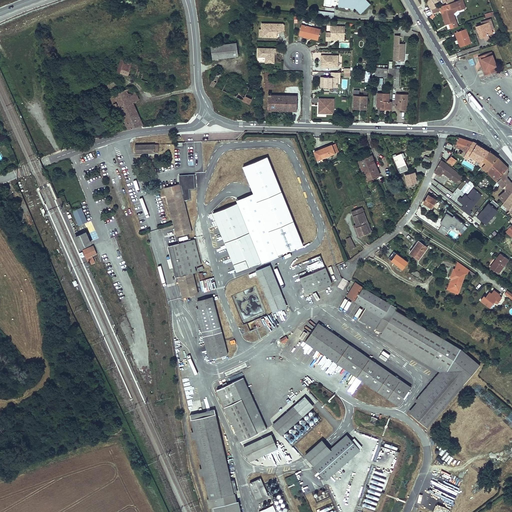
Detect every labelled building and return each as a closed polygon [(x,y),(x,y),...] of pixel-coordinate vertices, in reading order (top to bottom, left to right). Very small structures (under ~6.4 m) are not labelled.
[(366,0),(337,0),(337,6),(352,7),(355,9),(357,8),(360,12),(369,4),(366,0)] [(428,0),(427,1),(431,9),(436,8),(433,3),(438,0),(440,0),(442,2),(446,0),(428,0)] [(451,3),(441,6),(443,11),(447,25),(451,24),(455,23),(456,26),(459,25),(456,17),(460,10),(468,7),(465,0),(459,0),(455,2),(451,3)] [(436,8),(431,9),(433,14),(443,11),(441,6),(436,8)] [(493,19),(483,22),(484,24),(491,22),(493,30),(497,29),(493,19)] [(281,23),(262,22),(262,29),(264,29),(264,36),(277,36),(277,33),(277,29),(279,29),(280,32),(283,30),(283,26),(281,23)] [(484,24),(478,26),(482,38),(485,37),(490,36),(495,34),(493,30),(491,22),(484,24)] [(320,28),(301,24),(298,35),(302,36),(317,39),(320,28)] [(325,32),(325,40),(327,40),(331,40),(331,38),(340,38),(340,36),(345,36),(345,25),(330,25),(330,32),(325,32)] [(459,32),(461,38),(458,39),(459,42),(456,43),(457,47),(460,46),(462,49),(465,48),(473,44),(467,29),(459,32)] [(404,61),(405,44),(400,44),(400,36),(395,35),(394,60),(404,61)] [(238,42),(213,45),(215,58),(240,55),(238,42)] [(276,47),(257,47),(257,55),(261,55),(261,61),(273,61),(274,51),(276,51),(276,47)] [(492,54),(479,58),(486,77),(497,73),(493,64),(495,63),(492,54)] [(338,56),(321,55),(320,66),(337,68),(338,56)] [(128,76),(131,62),(119,59),(116,73),(128,76)] [(129,74),(136,76),(140,66),(134,63),(129,74)] [(143,66),(140,66),(136,76),(148,81),(152,73),(149,72),(145,70),(146,67),(143,66)] [(387,76),(388,68),(375,67),(375,75),(387,76)] [(243,83),(218,72),(214,79),(212,79),(210,85),(244,100),(246,94),(240,91),(243,83)] [(340,73),(330,72),(330,77),(320,77),(320,83),(320,87),(337,88),(337,78),(340,79),(340,73)] [(266,87),(274,88),(274,85),(270,84),(270,79),(270,76),(266,76),(266,79),(263,79),(263,82),(266,82),(266,87)] [(257,89),(243,83),(240,91),(246,94),(244,100),(251,103),(253,99),(257,89)] [(128,129),(142,125),(133,102),(138,100),(132,86),(123,90),(126,97),(116,101),(113,95),(113,93),(110,95),(115,106),(118,105),(128,129)] [(358,108),(366,108),(367,88),(365,88),(365,90),(363,90),(363,95),(359,95),(359,90),(353,89),(352,107),(358,108)] [(126,97),(123,90),(113,95),(116,101),(126,97)] [(278,109),(295,110),(296,103),(296,96),(270,95),(270,92),(261,93),(261,102),(267,102),(267,109),(278,109)] [(392,107),(392,100),(389,99),(389,92),(377,92),(376,107),(383,107),(392,107)] [(408,94),(396,93),(395,107),(399,107),(407,108),(408,94)] [(332,99),(318,99),(318,103),(317,114),(332,114),(332,99)] [(465,139),(458,138),(456,147),(461,150),(459,155),(468,159),(469,157),(481,162),(483,165),(482,166),(505,189),(499,197),(503,202),(510,195),(505,205),(508,208),(506,212),(511,216),(511,208),(511,205),(511,184),(507,178),(506,174),(505,172),(508,168),(499,158),(490,152),(482,146),(472,141),(465,139)] [(159,144),(136,145),(136,154),(159,153),(159,144)] [(336,152),(333,145),(315,151),(318,159),(336,152)] [(371,154),(358,160),(364,176),(377,170),(371,154)] [(400,154),(393,157),(399,172),(407,169),(400,154)] [(452,156),(448,160),(460,170),(463,166),(452,156)] [(243,168),(277,255),(301,246),(267,158),(243,168)] [(463,178),(443,161),(437,169),(436,172),(438,174),(442,169),(445,172),(458,184),(463,178)] [(380,176),(377,170),(364,176),(366,181),(369,180),(371,179),(373,179),(380,176)] [(415,172),(404,175),(406,185),(417,183),(415,172)] [(180,188),(183,199),(189,198),(189,189),(194,189),(194,174),(188,174),(188,175),(181,175),(181,188),(180,188)] [(178,182),(164,186),(173,224),(177,236),(191,232),(183,199),(180,188),(178,182)] [(470,211),(482,196),(474,190),(468,197),(467,196),(464,200),(461,198),(458,201),(470,211)] [(437,201),(428,196),(424,204),(432,209),(437,201)] [(495,208),(498,206),(492,200),(490,203),(495,208)] [(237,205),(213,214),(236,273),(259,263),(237,205)] [(497,213),(489,205),(477,219),(485,226),(497,213)] [(367,224),(369,223),(362,207),(353,211),(358,224),(359,227),(358,227),(362,236),(371,233),(367,224)] [(82,208),(74,211),(79,224),(87,221),(82,208)] [(449,222),(460,230),(464,224),(462,222),(463,221),(457,217),(457,218),(454,216),(449,222)] [(87,232),(76,237),(80,247),(91,242),(87,232)] [(356,248),(351,236),(348,238),(353,249),(356,248)] [(193,239),(169,246),(183,297),(197,293),(191,273),(195,272),(194,267),(201,265),(193,239)] [(420,241),(411,253),(419,259),(428,247),(420,241)] [(83,250),(86,258),(93,256),(98,253),(95,246),(83,250)] [(393,252),(388,261),(403,269),(408,261),(393,252)] [(508,259),(500,254),(490,268),(498,274),(508,259)] [(93,256),(86,258),(88,262),(90,261),(91,264),(95,262),(93,256)] [(461,290),(466,273),(469,273),(470,272),(471,271),(471,270),(459,262),(457,269),(455,269),(452,278),(456,279),(452,291),(451,292),(459,295),(461,290)] [(324,267),(298,277),(304,293),(330,283),(324,267)] [(266,268),(252,274),(268,316),(283,310),(266,268)] [(345,290),(349,282),(342,278),(338,286),(345,290)] [(355,282),(347,296),(366,307),(360,319),(377,329),(392,304),(355,282)] [(503,297),(501,295),(495,291),(490,297),(488,296),(484,301),(482,300),(479,304),(489,312),(496,301),(499,303),(503,297)] [(212,295),(197,300),(207,330),(208,336),(215,360),(231,356),(224,332),(222,326),(212,295)] [(460,350),(396,311),(384,332),(448,370),(411,414),(428,428),(480,366),(460,350)] [(318,322),(316,325),(414,387),(416,385),(318,322)] [(316,325),(306,341),(404,404),(414,387),(316,325)] [(282,343),(288,339),(286,335),(279,339),(282,343)] [(268,428),(243,376),(216,389),(241,441),(268,428)] [(500,419),(511,428),(511,411),(477,383),(470,392),(501,418),(500,419)] [(314,407),(306,397),(274,425),(282,434),(314,407)] [(207,415),(192,419),(210,498),(234,492),(235,492),(217,412),(207,415)] [(271,434),(243,446),(250,461),(278,449),(271,434)] [(359,452),(346,438),(329,453),(314,467),(326,481),(359,452)] [(307,459),(314,467),(329,453),(322,445),(307,459)] [(378,511),(388,472),(373,468),(363,507),(378,511)] [(295,474),(284,478),(291,497),(303,492),(295,474)] [(264,478),(254,483),(261,498),(271,494),(264,478)] [(234,492),(210,498),(213,508),(237,502),(234,492)] [(237,502),(213,508),(213,511),(240,511),(238,502),(237,502)]
